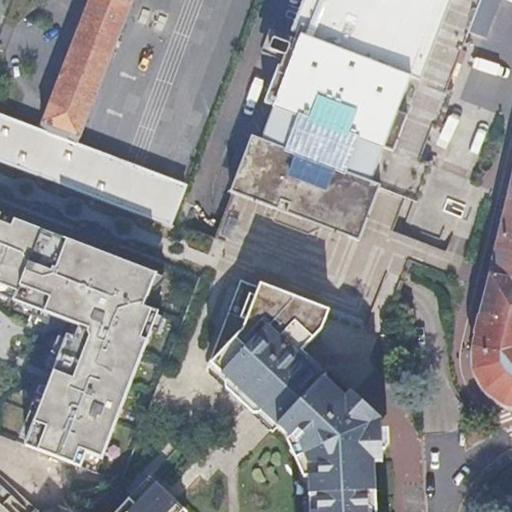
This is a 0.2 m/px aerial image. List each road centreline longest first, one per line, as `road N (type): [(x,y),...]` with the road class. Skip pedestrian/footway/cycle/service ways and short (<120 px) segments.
road 1 (unclassified): [(203,189),(275,0)]
road 2 (residential): [(511,431),(476,440),(454,458),(442,511)]
